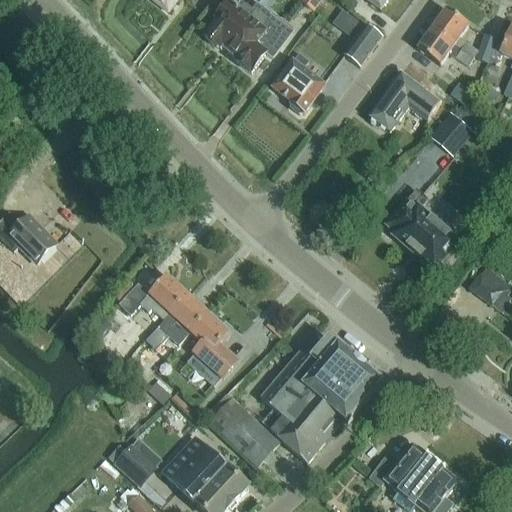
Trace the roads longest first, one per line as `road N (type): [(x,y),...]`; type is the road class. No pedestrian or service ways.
road 1 (secondary): [(253,222),(42,0)]
road 2 (residential): [(253,222),(426,0)]
road 3 (secondary): [(425,363),(253,222)]
road 4 (residential): [(277,511),(425,363)]
